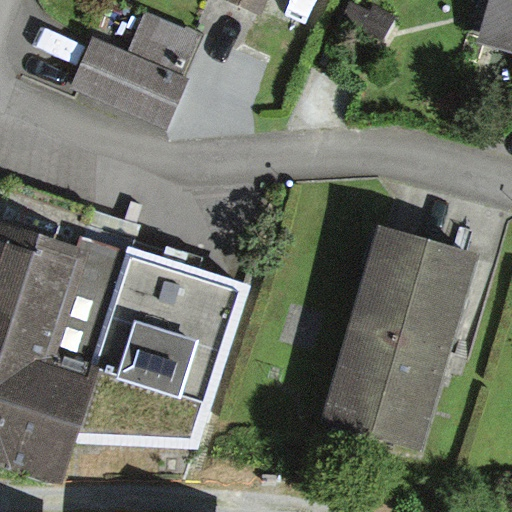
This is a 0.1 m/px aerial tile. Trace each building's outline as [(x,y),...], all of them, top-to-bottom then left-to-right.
[(270,0),(221,0),(217,12),(258,29),(270,0)] [(511,0),(484,0),(465,65),(511,79),(511,0)] [(90,35),(64,102),(155,137),(181,70),(90,35)] [(298,448),(391,480),(468,259),(375,227),(298,448)] [(51,490),(63,456),(187,459),(240,292),(117,253),(70,399),(37,388),(83,257),(0,228),(0,494),(0,495),(7,476),(51,490)]
